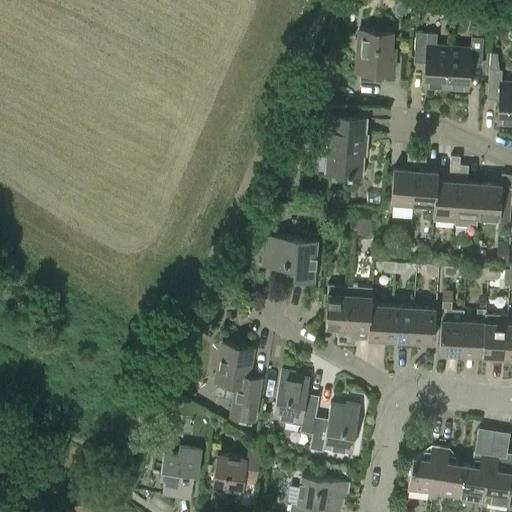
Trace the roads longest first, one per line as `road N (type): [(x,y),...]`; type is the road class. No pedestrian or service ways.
road 1 (unclassified): [(106,511),(140,410),(322,0)]
road 2 (residential): [(406,400),(262,313)]
road 3 (residential): [(511,161),(427,125),(396,123)]
